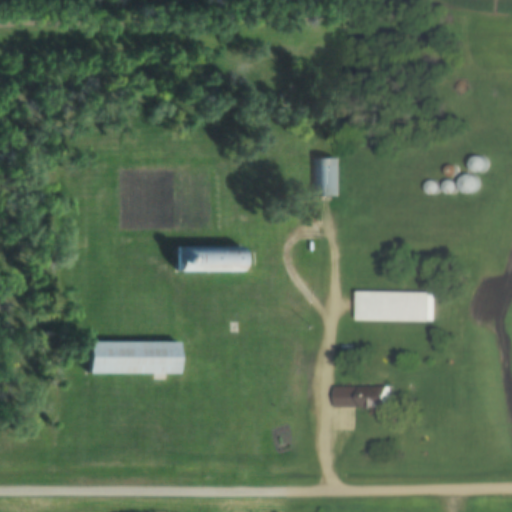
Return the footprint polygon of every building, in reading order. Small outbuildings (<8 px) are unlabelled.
[(311,157),(311,197),(335,197),(335,157),(311,157)] [(460,180),(468,194),(481,186),(472,173),(460,180)] [(240,272),(240,247),(175,247),(175,272),(240,272)] [(433,321),(433,291),(360,291),(360,321),(433,321)] [(86,373),(176,373),(176,341),(86,341),(86,373)] [(390,409),(390,386),(335,386),(335,409),(390,409)]
